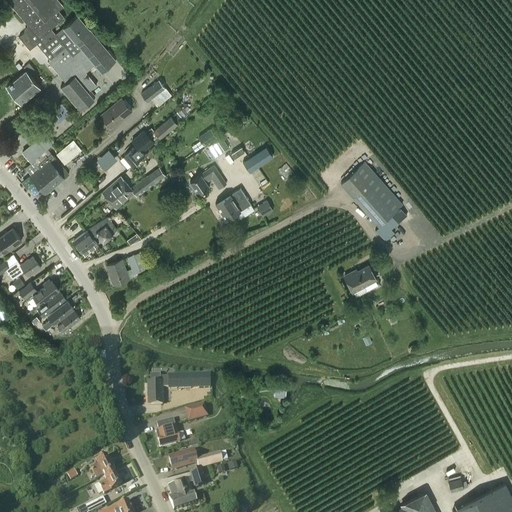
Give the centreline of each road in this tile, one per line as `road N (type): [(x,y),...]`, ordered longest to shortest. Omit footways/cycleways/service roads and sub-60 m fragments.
road 1 (residential): [(161,511),(128,432),(92,291),(0,173)]
road 2 (unknown): [(75,267),(126,250),(192,200)]
